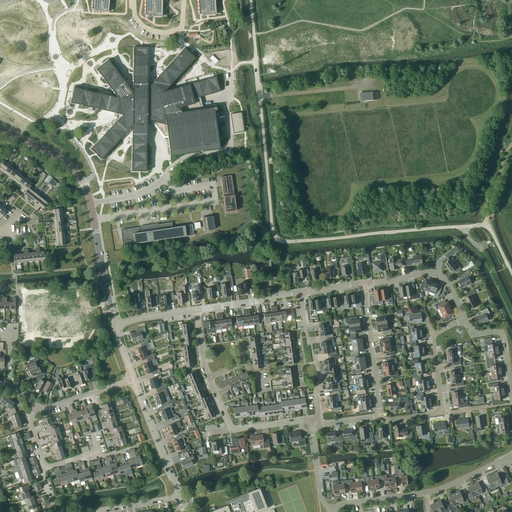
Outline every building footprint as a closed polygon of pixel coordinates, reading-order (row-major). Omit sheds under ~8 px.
[(108,12),(109,0),(92,0),(91,9),(101,10),(101,11),(108,12)] [(147,16),(162,16),(162,0),(145,0),(145,15),(154,15),(154,16),(147,16)] [(197,0),(199,14),(208,14),(208,15),(201,15),(216,14),(214,0),(197,0)] [(72,97),(71,102),(76,104),(79,104),(89,107),(89,106),(91,106),(93,107),(93,108),(102,110),(118,113),(118,114),(117,117),(116,122),(113,125),(99,140),(98,141),(94,145),(93,146),(91,149),(94,152),(95,153),(97,154),(102,159),(121,138),(132,126),(132,145),(132,171),(138,171),(140,171),(142,171),(146,171),(146,167),(146,166),(147,143),(147,120),(149,120),(150,121),(151,121),(154,122),(165,136),(168,136),(168,137),(169,146),(170,146),(170,148),(169,148),(170,155),(220,148),(219,141),(218,139),(219,139),(214,105),(203,106),(200,97),(220,91),(219,87),(217,79),(216,76),(215,77),(187,85),(186,85),(174,88),(173,88),(171,86),(170,85),(173,82),(195,58),(190,53),(189,52),(188,51),(185,48),(182,51),(181,52),(167,67),(163,72),(148,87),(148,81),(148,79),(148,52),(148,47),(144,47),(140,47),(134,47),(133,69),(133,71),(134,71),(134,72),(134,74),(133,74),(133,75),(133,91),(133,92),(123,79),(117,71),(116,71),(115,70),(114,68),(114,67),(108,60),(103,64),(100,66),(96,69),(99,73),(102,76),(108,84),(108,83),(109,85),(111,87),(110,87),(118,97),(114,97),(110,96),(105,94),(98,93),(88,91),(87,90),(87,91),(85,91),(83,91),(84,90),(74,87),(72,94),(72,97)] [(92,71),(92,60),(72,61),(72,67),(85,66),(85,71),(92,71)] [(0,105),(5,105),(13,115),(14,120),(20,119),(28,113),(28,110),(29,109),(29,102),(23,102),(19,100),(19,95),(15,95),(11,93),(13,89),(0,81),(0,105)] [(377,99),(376,91),(360,93),(361,101),(377,99)] [(241,112),(230,114),(233,133),(244,132),(241,112)] [(0,165),(0,168),(3,171),(11,162),(9,160),(6,163),(3,161),(0,165)] [(3,171),(8,175),(13,169),(11,167),(13,163),(11,162),(3,171)] [(13,169),(8,175),(13,179),(20,169),(18,167),(16,171),(13,169)] [(22,171),(20,169),(13,179),(17,183),(22,176),(20,174),(22,171)] [(25,178),(22,176),(17,183),(22,186),(30,177),(28,175),(25,178)] [(226,212),(236,210),(231,175),(220,177),(226,212)] [(30,177),(22,186),(27,190),(29,187),(32,184),(29,182),(32,178),(30,177)] [(25,199),(26,200),(34,191),(29,187),(27,190),(24,193),(27,196),(25,199)] [(34,201),(39,194),(34,191),(26,200),(28,202),(31,199),(34,201)] [(43,198),(39,194),(34,201),(37,203),(34,207),(36,208),(43,198)] [(43,198),(36,208),(37,209),(40,206),(43,209),(48,202),(43,198)] [(215,229),(212,216),(204,217),(202,217),(204,231),(215,229)] [(120,230),(123,245),(194,235),(192,224),(172,227),(171,223),(173,222),(172,222),(158,224),(158,223),(142,226),(140,226),(140,227),(120,230)] [(448,257),(454,252),(458,249),(455,247),(445,254),(448,257)] [(366,265),(370,265),(368,251),(365,251),(366,254),(362,255),(364,263),(357,264),(358,270),(356,270),(357,275),(357,274),(367,273),(366,265)] [(387,264),(385,254),(379,255),(380,261),(373,263),(373,268),(373,273),(377,272),(383,271),(383,264),(387,264)] [(423,264),(421,255),(414,256),(414,260),(410,260),(406,260),(407,266),(411,266),(415,265),(423,264)] [(397,260),(397,257),(389,259),(391,270),(398,269),(398,266),(404,266),(403,259),(397,260)] [(460,268),(452,258),(450,260),(450,259),(445,264),(451,272),(455,269),(456,271),(460,268)] [(351,267),(350,259),(347,260),(348,265),(342,266),(343,275),(349,275),(348,268),(351,267)] [(337,268),(336,261),(330,262),(331,267),(326,268),(328,277),(335,276),(334,269),(337,268)] [(475,264),(473,262),(471,263),(469,264),(469,265),(467,267),(467,266),(462,269),(463,271),(469,269),(471,267),(475,264)] [(321,271),(321,264),(315,264),(315,269),(311,270),(313,280),(319,279),(318,271),(321,271)] [(305,277),(304,269),(298,270),(298,272),(293,273),(294,282),(301,281),(300,277),(305,277)] [(471,277),(469,271),(462,274),(464,278),(458,281),(461,288),(467,285),(467,286),(472,284),(469,278),(471,277)] [(233,286),(231,276),(225,276),(226,283),(220,284),(222,297),(230,296),(228,287),(233,286)] [(424,289),(429,292),(433,282),(427,280),(425,285),(422,283),(419,290),(423,291),(424,289)] [(218,289),(217,281),(213,282),(214,287),(207,288),(208,299),(216,298),(214,289),(218,289)] [(249,289),(248,281),(242,282),(242,284),(237,285),(238,295),(245,294),(244,290),(249,289)] [(433,282),(429,292),(435,294),(434,296),(438,297),(441,291),(437,289),(439,285),(433,282)] [(202,292),(202,291),(201,284),(196,285),(196,287),(191,288),(191,289),(188,290),(188,292),(192,292),(193,301),(200,300),(199,293),(202,292)] [(188,292),(188,290),(187,285),(181,286),(182,292),(176,293),(178,303),(186,302),(185,293),(188,292)] [(405,286),(407,296),(411,295),(411,299),(417,298),(416,291),(413,292),(411,285),(405,286)] [(403,297),(407,296),(405,286),(399,287),(400,294),(397,294),(398,301),(404,300),(403,297)] [(51,289),(51,299),(78,298),(77,288),(51,289)] [(387,289),(380,290),(382,300),(386,299),(386,302),(389,305),(393,304),(391,295),(388,296),(387,289)] [(378,301),(382,300),(380,290),(374,291),(375,298),(372,298),(373,305),(379,304),(378,301)] [(476,293),(474,290),(468,293),(469,296),(465,298),(470,309),(477,306),(471,295),(476,293)] [(174,299),(173,292),(167,293),(167,295),(162,295),(163,305),(169,304),(169,300),(174,299)] [(66,320),(48,320),(48,293),(27,293),(27,309),(34,309),(34,315),(30,315),(30,332),(43,332),(43,335),(74,335),(74,331),(86,331),(86,307),(82,307),(82,305),(70,305),(70,311),(66,311),(66,320)] [(142,300),(141,293),(135,294),(136,298),(131,299),(132,309),(140,308),(139,300),(142,300)] [(357,294),(351,295),(352,304),(356,303),(356,307),(362,306),(361,300),(358,300),(357,294)] [(346,302),(343,303),(344,309),(346,308),(346,305),(352,304),(351,295),(345,296),(346,302)] [(157,304),(156,296),(146,297),(148,307),(154,306),(154,305),(157,304)] [(328,307),(334,306),(333,297),(327,298),(328,305),(325,305),(326,311),(329,311),(328,307)] [(333,297),(334,306),(340,306),(341,309),(344,309),(343,303),(340,303),(339,297),(333,297)] [(326,311),(325,305),(322,305),(321,299),(315,300),(317,312),(323,311),(323,312),(326,311)] [(311,312),(317,312),(315,300),(309,301),(310,307),(307,308),(308,315),(311,315),(311,312)] [(441,312),(450,308),(447,302),(442,304),(441,302),(434,305),(437,310),(439,308),(441,312)] [(450,308),(441,312),(443,316),(440,317),(443,322),(449,319),(448,316),(453,314),(450,308)] [(490,314),(487,308),(481,311),(482,315),(477,318),(477,317),(476,317),(480,324),(483,323),(483,322),(488,320),(489,320),(486,315),(490,314)] [(285,311),(280,312),(281,321),(286,320),(286,317),(290,316),(290,319),(294,319),(293,310),(285,311)] [(270,322),(269,313),(264,314),(264,313),(261,314),(262,320),(264,320),(265,323),(270,322)] [(377,325),(387,323),(387,319),(390,318),(389,313),(381,314),(382,317),(376,318),(377,325)] [(422,319),(421,313),(405,315),(406,320),(410,320),(410,321),(416,320),(416,323),(422,322),(421,319),(422,319)] [(259,320),(262,320),(261,314),(258,314),(258,315),(252,316),(254,325),(259,324),(259,320)] [(237,327),(243,326),(242,317),(236,318),(236,317),(233,318),(234,324),(237,323),(237,327)] [(349,323),(350,327),(360,325),(359,319),(352,320),(352,317),(345,318),(346,324),(349,323)] [(235,329),(234,324),(233,318),(230,318),(230,319),(225,319),(226,328),(232,328),(232,329),(235,329)] [(319,330),(329,329),(329,326),(331,326),(331,320),(323,321),(323,324),(318,325),(319,330)] [(210,331),(215,330),(214,321),(209,322),(209,321),(206,321),(207,328),(209,327),(210,331)] [(387,323),(377,325),(378,331),(384,330),(384,334),(392,333),(391,327),(388,327),(387,323)] [(360,325),(350,327),(350,328),(347,328),(348,333),(348,337),(354,336),(354,333),(357,332),(361,332),(360,325)] [(412,334),(422,333),(421,327),(414,328),(414,325),(407,326),(408,332),(411,331),(412,334)] [(146,332),(144,327),(138,328),(139,331),(131,334),(133,341),(142,339),(141,334),(146,332)] [(329,329),(319,330),(320,336),(325,335),(325,338),(333,337),(333,334),(330,334),(329,329)] [(409,338),(410,343),(416,342),(416,340),(423,339),(422,333),(412,334),(412,337),(409,338)] [(379,340),(380,347),(390,345),(390,341),(393,341),(392,335),(384,336),(385,339),(379,340)] [(355,339),(354,336),(348,337),(349,342),(352,342),(353,345),(363,344),(362,338),(355,339)] [(322,348),(332,347),(331,341),(334,341),(333,338),(326,339),(326,342),(321,343),(322,348)] [(136,349),(137,354),(146,351),(151,349),(147,341),(141,343),(143,346),(136,349)] [(488,351),(498,350),(498,343),(492,344),(492,341),(484,342),(485,345),(483,345),(484,352),(488,351)] [(416,342),(410,343),(410,349),(414,349),(414,351),(424,350),(423,344),(416,345),(416,342)] [(351,355),(357,354),(356,351),(363,350),(363,344),(353,345),(353,351),(350,352),(351,355)] [(390,345),(380,347),(381,353),(387,353),(387,356),(395,355),(394,349),(391,350),(390,345)] [(332,347),(322,348),(322,354),(328,353),(328,356),(337,355),(336,351),(336,349),(334,350),(333,346),(332,347)] [(447,357),(457,355),(457,352),(460,351),(460,346),(451,347),(451,350),(446,351),(447,357)] [(412,358),(412,360),(418,360),(418,357),(425,356),(424,350),(414,351),(414,352),(411,352),(412,358)] [(485,355),(486,362),(495,361),(494,357),(499,356),(498,350),(488,351),(489,355),(485,355)] [(148,356),(146,351),(137,354),(139,359),(146,356),(147,359),(154,357),(156,355),(155,353),(148,356)] [(357,357),(357,354),(351,355),(352,360),(352,361),(355,360),(355,364),(365,363),(364,356),(357,357)] [(340,358),(340,355),(334,356),(334,359),(323,360),(324,366),(334,365),(336,364),(335,359),(340,358)] [(457,355),(447,357),(448,363),(453,362),(453,365),(461,364),(460,358),(457,359),(457,355)] [(27,371),(29,370),(37,368),(36,364),(38,363),(37,358),(35,358),(34,356),(32,357),(32,356),(28,357),(30,363),(25,365),(27,371)] [(154,357),(147,359),(149,362),(142,365),(144,369),(152,366),(158,364),(156,359),(155,360),(154,357)] [(383,369),(394,368),(393,364),(397,363),(396,358),(389,359),(390,362),(383,363),(383,369)] [(416,363),(416,369),(426,367),(426,361),(419,362),(418,360),(412,360),(412,363),(416,363)] [(495,365),(495,361),(486,362),(487,369),(491,368),(491,372),(501,371),(500,364),(495,365)] [(365,363),(355,364),(356,370),(352,370),(352,374),(359,373),(359,370),(366,369),(365,363)] [(82,373),(85,381),(91,379),(90,374),(93,373),(90,365),(85,367),(86,370),(82,371),(82,373)] [(335,368),(334,365),(324,366),(325,371),(330,371),(331,374),(338,373),(337,367),(335,368)] [(152,366),(144,369),(145,374),(152,372),(153,375),(160,372),(159,369),(154,371),(152,366)] [(37,375),(38,378),(44,376),(45,375),(43,370),(40,371),(39,367),(37,368),(29,370),(31,376),(37,375)] [(426,367),(416,369),(417,371),(414,372),(414,378),(421,377),(420,374),(427,373),(426,367)] [(449,372),(450,378),(460,376),(459,373),(462,373),(461,367),(454,368),(454,371),(449,372)] [(394,368),(383,369),(384,375),(391,374),(392,378),(398,377),(398,371),(394,371),(394,368)] [(64,379),(67,387),(67,389),(73,386),(72,382),(75,381),(72,373),(72,371),(70,372),(71,374),(67,375),(68,377),(64,379)] [(187,375),(189,380),(197,376),(195,371),(187,375)] [(502,377),(501,371),(491,372),(492,375),(489,376),(490,382),(497,381),(497,378),(502,377)] [(77,372),(72,373),(75,381),(78,380),(79,385),(85,383),(85,381),(82,373),(78,374),(77,372)] [(242,374),(245,382),(250,380),(246,372),(242,374)] [(240,384),(245,382),(242,374),(237,376),(240,384)] [(327,384),(337,382),(336,379),(339,379),(338,374),(331,375),(331,378),(326,378),(327,384)] [(356,384),(368,383),(367,377),(361,378),(361,375),(354,376),(355,379),(356,384)] [(44,377),(44,376),(38,378),(35,383),(38,384),(36,388),(42,391),(42,390),(46,382),(42,380),(44,377)] [(54,378),(56,385),(59,384),(60,389),(67,387),(64,379),(63,377),(59,378),(59,376),(53,377),(54,378)] [(189,380),(191,385),(199,381),(197,376),(189,380)] [(235,386),(240,384),(237,376),(232,378),(235,386)] [(460,379),(460,376),(450,378),(451,383),(456,383),(456,386),(464,385),(463,379),(460,379)] [(147,380),(149,385),(158,382),(157,380),(156,377),(147,380)] [(418,380),(419,386),(429,384),(428,379),(421,379),(421,377),(414,378),(415,380),(418,380)] [(56,385),(54,378),(53,379),(51,382),(47,380),(46,382),(42,390),(48,393),(50,389),(53,390),(56,385)] [(231,389),(235,386),(232,378),(227,380),(231,389)] [(222,382),(226,391),(231,389),(227,380),(222,382)] [(201,386),(199,381),(191,385),(193,390),(201,386)] [(158,382),(149,385),(151,390),(159,387),(158,382)] [(221,393),(226,391),(222,382),(217,384),(221,393)] [(337,382),(327,384),(328,389),(333,388),(333,391),(339,391),(341,390),(340,387),(340,382),(337,382)] [(368,383),(356,384),(356,390),(357,394),(365,393),(365,389),(369,389),(368,383)] [(494,393),(504,391),(503,385),(498,386),(498,383),(488,384),(488,387),(493,386),(494,393)] [(395,394),(394,384),(387,385),(388,395),(395,394)] [(429,390),(429,384),(419,386),(419,389),(416,389),(417,395),(423,394),(423,391),(429,390)] [(203,391),(201,386),(193,390),(195,395),(203,391)] [(453,398),(463,397),(462,394),(466,393),(466,388),(457,389),(457,392),(452,392),(453,398)] [(155,401),(168,395),(166,391),(153,396),(155,401)] [(205,396),(203,391),(195,395),(197,400),(199,399),(205,396)] [(328,402),(338,401),(337,395),(340,395),(339,391),(333,391),(332,392),(332,396),(327,396),(328,402)] [(505,398),(504,391),(494,393),(495,396),(491,397),(492,403),(500,402),(500,399),(505,398)] [(0,401),(5,405),(11,397),(6,393),(3,397),(0,396),(0,401)] [(365,393),(357,394),(358,401),(360,400),(361,404),(371,402),(370,397),(366,397),(365,393)] [(423,397),(423,394),(417,395),(417,398),(417,401),(421,400),(421,403),(431,401),(431,400),(430,396),(423,397)] [(168,395),(155,401),(157,406),(168,401),(169,404),(176,402),(175,399),(170,400),(168,395)] [(207,395),(205,396),(199,399),(201,404),(209,401),(207,395)] [(8,416),(10,416),(16,413),(13,404),(16,401),(11,397),(5,405),(10,409),(7,413),(8,416)] [(405,397),(400,397),(393,398),(394,403),(389,404),(390,410),(400,409),(399,403),(405,402),(405,397)] [(463,400),(463,397),(453,398),(454,404),(459,404),(459,408),(468,406),(467,400),(463,400)] [(203,410),(211,406),(209,401),(201,404),(203,410)] [(338,407),(338,401),(328,402),(328,408),(334,407),(335,411),(342,410),(341,406),(338,407)] [(97,410),(98,413),(112,408),(111,407),(113,406),(112,402),(102,405),(103,409),(97,410)] [(371,402),(361,404),(358,404),(359,413),(366,412),(368,409),(372,408),(371,402)] [(161,416),(172,412),(171,408),(173,407),(171,403),(165,406),(166,408),(159,411),(161,416)] [(85,406),(89,417),(91,416),(91,418),(96,417),(93,407),(89,408),(88,405),(85,406)] [(87,417),(89,417),(85,406),(83,407),(84,410),(80,411),(84,421),(88,419),(87,417)] [(213,411),(211,406),(203,410),(205,414),(213,411)] [(112,410),(112,408),(98,413),(99,416),(104,414),(106,417),(115,414),(114,410),(112,410)] [(76,409),(73,410),(77,421),(79,420),(79,422),(84,421),(80,411),(77,412),(76,409)] [(75,421),(77,421),(73,410),(71,411),(72,413),(68,415),(71,425),(76,423),(75,421)] [(213,411),(205,414),(207,419),(215,416),(213,411)] [(10,416),(12,421),(21,418),(19,412),(16,413),(10,416)] [(172,412),(161,416),(163,421),(171,418),(172,421),(179,418),(178,415),(176,416),(175,414),(173,414),(172,412)] [(117,418),(115,414),(106,417),(107,421),(101,422),(102,425),(116,421),(115,419),(117,418)] [(193,421),(191,414),(185,416),(187,423),(193,421)] [(496,425),(499,424),(509,423),(508,417),(501,417),(500,414),(492,415),(493,419),(498,418),(499,421),(494,421),(495,425),(496,425)] [(46,427),(54,425),(57,424),(56,420),(53,421),(51,416),(41,419),(42,422),(39,423),(40,426),(45,424),(46,427)] [(487,426),(485,417),(482,417),(476,418),(477,424),(474,425),(475,431),(481,430),(481,427),(487,426)] [(23,424),(21,418),(12,421),(14,427),(12,428),(13,431),(21,428),(20,425),(23,424)] [(469,427),(468,419),(456,420),(457,429),(469,427)] [(116,422),(116,421),(102,425),(103,428),(108,426),(109,429),(119,426),(118,422),(116,422)] [(168,431),(181,426),(179,421),(166,426),(168,431)] [(446,427),(445,422),(433,424),(434,431),(444,430),(444,434),(450,433),(449,427),(446,427)] [(499,424),(496,425),(496,428),(497,432),(497,434),(500,433),(503,433),(510,432),(510,429),(509,423),(499,424)] [(52,435),(62,432),(60,427),(58,428),(58,426),(55,427),(54,425),(46,427),(48,433),(50,432),(52,435)] [(113,431),(114,434),(124,431),(123,427),(121,427),(120,425),(119,426),(109,429),(110,432),(113,431)] [(430,440),(430,439),(429,432),(427,432),(426,425),(416,426),(417,431),(418,435),(422,435),(422,438),(426,438),(426,439),(427,439),(427,440),(427,441),(430,440)] [(181,427),(181,426),(168,431),(170,436),(178,433),(176,428),(181,427)] [(368,433),(367,427),(360,428),(361,439),(367,438),(367,441),(373,440),(372,432),(368,433)] [(387,441),(385,427),(378,428),(379,435),(374,435),(375,441),(379,440),(380,439),(380,438),(384,437),(385,441),(387,441)] [(401,429),(401,427),(394,428),(395,437),(402,436),(408,435),(408,439),(412,439),(412,432),(407,433),(407,429),(401,429)] [(343,431),(344,437),(344,440),(352,439),(352,440),(357,439),(357,436),(354,436),(353,429),(343,431)] [(11,441),(13,440),(30,435),(29,432),(22,434),(21,431),(9,435),(11,441)] [(113,439),(113,441),(124,438),(124,436),(126,435),(124,431),(114,434),(115,438),(113,439)] [(301,438),(300,431),(289,432),(290,441),(298,440),(298,446),(305,445),(304,437),(301,438)] [(61,439),(62,439),(61,437),(63,436),(62,432),(52,435),(53,439),(50,439),(51,442),(61,439)] [(337,436),(336,432),(326,433),(327,439),(328,441),(329,442),(331,442),(331,441),(331,439),(334,438),(335,443),(340,442),(339,436),(337,436)] [(279,436),(278,433),(272,434),(273,443),(279,443),(280,444),(284,443),(283,435),(279,436)] [(182,443),(182,444),(185,443),(183,438),(185,437),(184,434),(176,437),(177,440),(172,442),(174,447),(182,443)] [(31,438),(30,435),(13,440),(15,446),(25,443),(24,440),(31,438)] [(263,440),(262,435),(250,437),(251,445),(259,444),(260,448),(268,447),(268,450),(270,450),(269,447),(268,440),(263,440)] [(110,442),(111,444),(114,443),(114,444),(117,443),(118,446),(128,443),(127,439),(125,439),(124,438),(113,441),(110,442)] [(237,439),(237,438),(235,439),(234,438),(231,438),(232,447),(230,448),(230,454),(233,453),(233,454),(236,454),(236,453),(239,452),(238,447),(240,447),(240,448),(245,448),(244,438),(239,438),(239,439),(237,439)] [(52,452),(62,448),(60,444),(62,443),(61,439),(51,442),(52,446),(49,446),(50,449),(51,449),(52,452)] [(220,447),(219,441),(211,442),(213,451),(218,450),(218,454),(224,453),(223,447),(220,447)] [(26,449),(31,447),(34,447),(33,444),(25,446),(25,443),(15,446),(17,452),(26,449)] [(182,443),(174,447),(176,452),(183,449),(184,452),(190,450),(188,444),(183,446),(182,444),(182,443)] [(63,453),(62,448),(52,452),(53,454),(52,455),(53,457),(55,457),(57,460),(67,457),(65,452),(63,453)] [(28,455),(26,449),(17,452),(19,458),(26,456),(28,455)] [(131,450),(136,467),(142,465),(141,459),(139,455),(135,456),(134,452),(135,451),(134,449),(131,450)] [(194,453),(192,449),(181,454),(182,457),(185,456),(186,459),(181,462),(183,468),(193,465),(191,461),(194,460),(192,454),(194,453)] [(131,468),(136,467),(131,450),(128,451),(129,453),(130,458),(127,459),(128,461),(130,468),(131,468)] [(125,472),(126,473),(126,476),(132,474),(131,468),(130,468),(128,461),(125,462),(124,457),(123,454),(120,455),(121,458),(122,463),(125,472)] [(27,459),(26,456),(19,458),(16,459),(14,460),(15,466),(18,465),(36,459),(35,456),(32,457),(27,459)] [(110,456),(107,457),(110,465),(113,474),(119,472),(116,465),(116,463),(113,464),(110,456)] [(107,476),(113,474),(110,465),(107,457),(104,458),(105,461),(107,466),(104,467),(107,476)] [(15,466),(17,472),(20,471),(21,471),(21,470),(30,467),(29,464),(34,463),(37,462),(36,459),(18,465),(15,466)] [(96,464),(98,469),(101,478),(101,479),(107,477),(107,476),(104,467),(101,468),(99,463),(99,460),(96,461),(96,464)] [(83,461),(80,462),(86,480),(92,478),(88,468),(85,469),(84,464),(83,461)] [(76,472),(79,479),(80,482),(86,480),(80,462),(77,463),(78,466),(79,469),(80,469),(80,470),(77,472),(76,472)] [(73,481),(79,479),(76,472),(77,472),(76,470),(73,471),(71,466),(71,463),(68,464),(73,481)] [(126,473),(125,472),(122,463),(116,465),(119,472),(120,475),(126,473)] [(67,472),(64,473),(67,483),(73,481),(68,464),(64,465),(65,468),(67,472)] [(19,477),(22,477),(23,476),(40,471),(39,468),(36,469),(31,470),(30,467),(21,470),(21,471),(20,471),(17,472),(19,477)] [(59,467),(56,468),(57,471),(58,475),(61,485),(67,483),(64,473),(61,474),(60,470),(59,467)] [(58,475),(57,471),(56,468),(53,469),(55,476),(52,477),(55,487),(61,485),(58,475)] [(98,469),(92,471),(95,480),(101,478),(98,469)] [(23,476),(22,477),(24,483),(34,479),(33,476),(38,475),(41,474),(40,471),(23,476)] [(402,473),(398,473),(399,479),(401,479),(402,486),(408,485),(408,481),(408,480),(409,480),(408,477),(407,477),(407,476),(407,475),(404,476),(403,472),(402,473)] [(393,477),(390,478),(391,487),(397,487),(396,480),(399,479),(398,473),(396,473),(395,473),(392,474),(393,477)] [(498,473),(492,476),(497,486),(500,485),(501,487),(506,485),(503,477),(500,479),(498,473)] [(376,479),(373,480),(374,490),(380,489),(379,482),(382,482),(381,475),(375,476),(376,479)] [(385,488),(391,487),(390,478),(387,478),(386,475),(381,475),(382,482),(384,481),(385,488)] [(497,486),(492,476),(487,478),(489,484),(487,485),(490,492),(495,490),(494,487),(497,486)] [(368,490),(374,490),(373,480),(370,480),(369,477),(364,478),(364,484),(367,484),(368,490)] [(358,482),(356,482),(357,492),(363,491),(362,484),(364,484),(364,478),(358,478),(358,482)] [(351,493),(357,492),(356,482),(353,482),(352,479),(347,480),(347,486),(350,486),(351,493)] [(345,487),(347,486),(347,480),(341,481),(341,484),(338,484),(340,494),(345,493),(345,487)] [(473,485),(478,495),(481,494),(482,495),(488,492),(485,486),(481,488),(479,482),(473,485)] [(19,487),(20,493),(21,493),(30,490),(28,484),(19,487)] [(475,496),(478,495),(473,485),(468,487),(470,493),(468,494),(471,501),(476,499),(475,496)] [(21,493),(20,493),(19,493),(22,499),(24,499),(24,498),(32,496),(31,492),(35,490),(36,491),(40,489),(39,487),(35,488),(30,490),(21,493)] [(271,506),(263,487),(259,488),(248,492),(225,501),(227,505),(208,511),(251,511),(255,511),(256,511),(267,508),(271,506)] [(454,494),(459,504),(462,502),(464,506),(469,504),(465,495),(462,497),(460,491),(454,494)] [(459,504),(454,494),(449,496),(451,502),(448,503),(452,511),(458,509),(456,506),(459,504)] [(24,498),(24,499),(26,504),(36,501),(41,499),(46,498),(45,496),(41,497),(36,499),(35,495),(32,496),(24,498)] [(41,499),(36,501),(26,504),(28,510),(34,508),(35,511),(40,509),(39,506),(38,507),(37,504),(42,502),(42,501),(46,500),(46,498),(41,499)] [(435,503),(439,511),(441,511),(443,511),(448,511),(449,511),(446,504),(443,506),(441,500),(435,503)] [(439,511),(435,503),(430,505),(432,511),(429,511),(439,511)]
